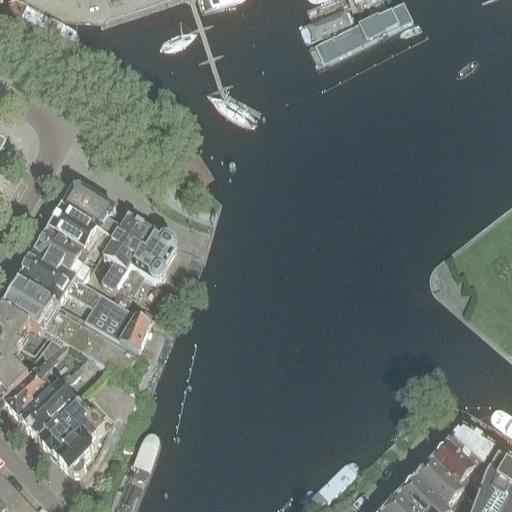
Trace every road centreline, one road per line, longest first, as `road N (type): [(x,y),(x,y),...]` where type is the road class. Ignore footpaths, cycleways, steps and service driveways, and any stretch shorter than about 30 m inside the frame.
road 1 (residential): [(198,247),(55,150)]
road 2 (residential): [(362,511),(451,418)]
